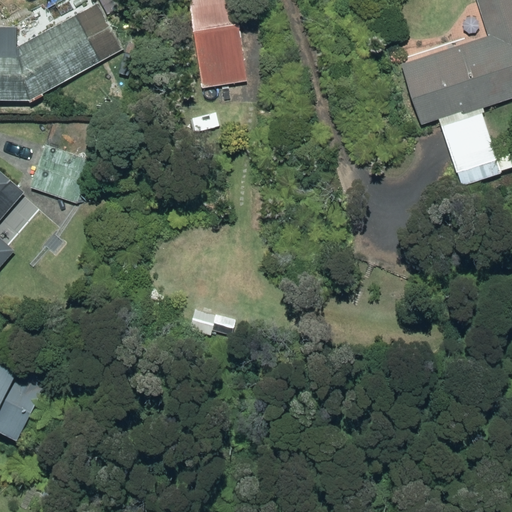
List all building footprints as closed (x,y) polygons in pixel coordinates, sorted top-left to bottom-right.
[(213,113),(215,127),(238,124),(236,110),(239,109),(235,85),(238,84),(233,54),(241,53),(232,0),(187,0),(204,109),(216,107),(216,113),(213,113)] [(436,123),(458,191),(511,173),(511,159),(507,145),(490,150),(479,113),(511,102),(511,0),(474,0),(487,40),(398,68),(418,129),(436,123)] [(0,52),(0,105),(25,106),(122,53),(96,6),(12,53),(0,52)] [(29,191),(72,205),(86,162),(43,148),(29,191)] [(0,222),(22,197),(0,177),(0,222)] [(37,280),(55,281),(56,261),(39,260),(37,280)] [(0,445),(10,451),(40,388),(0,367),(0,445)] [(38,502),(52,509),(60,492),(46,486),(38,502)]
